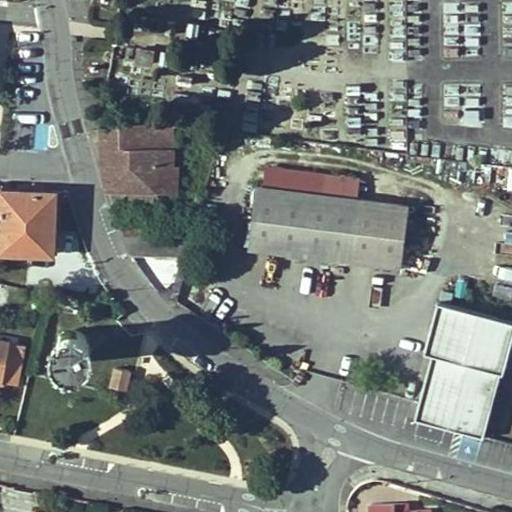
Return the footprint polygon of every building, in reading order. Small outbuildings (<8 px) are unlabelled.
[(118,82),(148,83),(150,43),(120,41),(118,82)] [(173,166),(173,125),(102,123),(103,164),(107,189),(130,190),(157,191),(176,191),(177,166),(173,166)] [(265,184),(325,191),(327,170),(268,163),(265,184)] [(325,191),(355,195),(357,173),(327,170),(325,191)] [(251,247),(400,265),(407,201),(355,195),(325,191),(265,184),(258,183),(251,247)] [(0,250),(53,253),(55,191),(0,188),(0,250)] [(157,206),(157,191),(130,190),(130,205),(157,206)] [(147,235),(147,223),(119,224),(123,236),(147,235)] [(189,255),(194,235),(147,235),(123,236),(132,255),(189,255)] [(177,302),(187,262),(180,260),(173,290),(163,284),(157,290),(171,305),(177,302)] [(483,436),(500,371),(502,372),(511,336),(511,320),(490,314),(438,300),(424,351),(432,353),(416,412),(465,424),(463,431),(483,436)] [(511,320),(511,307),(493,302),(490,314),(511,320)] [(93,318),(59,308),(48,344),(82,354),(93,318)] [(0,382),(2,383),(10,342),(0,340),(0,382)] [(17,385),(25,344),(10,342),(2,383),(17,385)] [(126,389),(130,370),(115,367),(111,386),(126,389)] [(465,424),(416,412),(414,419),(463,431),(465,424)] [(416,511),(416,503),(371,504),(371,511),(416,511)]
